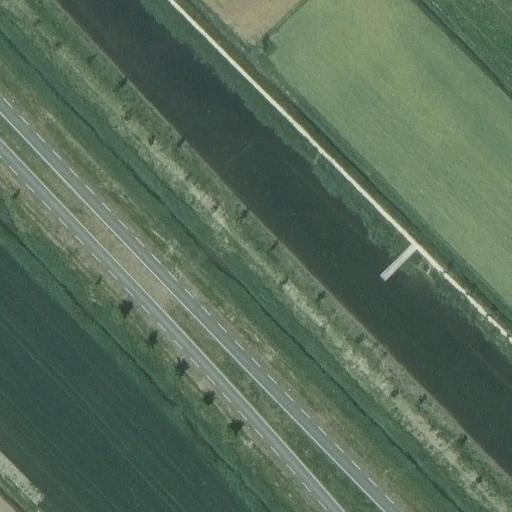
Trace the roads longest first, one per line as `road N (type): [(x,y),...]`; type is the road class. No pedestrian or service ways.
road 1 (tertiary): [(394,511),(0,99)]
road 2 (tertiary): [(0,148),(332,511)]
